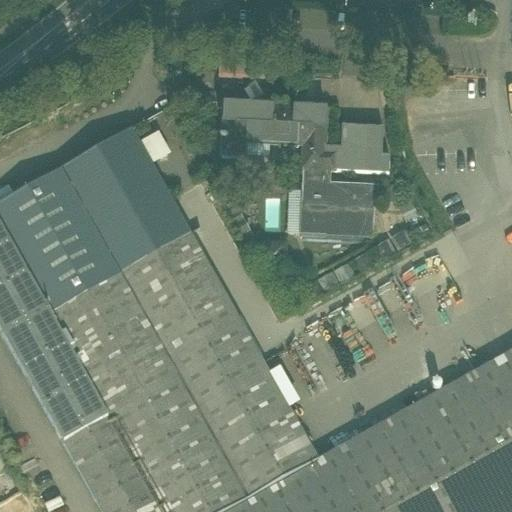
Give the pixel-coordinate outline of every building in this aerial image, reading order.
[(267,72),(218,71),(218,80),(267,81),(267,72)] [(205,105),(191,113),(196,120),(210,113),(205,105)] [(248,109),(248,111),(246,148),(269,149),(304,150),(303,161),(303,174),(305,174),(324,175),(324,157),(325,150),(327,113),(301,112),(259,110),(248,109)] [(246,158),(246,148),(248,111),(224,110),(223,139),(220,139),(220,144),(223,144),(223,148),(222,161),(244,162),(246,162),(246,158)] [(206,116),(196,122),(204,134),(214,129),(206,116)] [(335,158),(334,175),(389,178),(390,160),(382,159),(383,131),(342,130),(341,152),(325,150),(324,157),(335,158)] [(511,511),(511,354),(317,463),(289,412),(269,377),(188,232),(152,167),(140,146),(132,133),(0,206),(0,328),(102,511),(511,511)] [(160,134),(140,146),(152,167),(172,156),(160,134)] [(269,159),(269,149),(246,148),(246,158),(269,159)] [(269,149),(269,159),(303,161),(304,150),(269,149)] [(335,158),(324,157),(324,175),(305,174),(304,192),(302,233),(302,238),(374,241),(376,208),(379,208),(380,190),(330,187),(331,176),(334,176),(334,175),(335,158)] [(253,169),(237,168),(237,183),(253,184),(253,169)] [(302,238),(304,192),(290,191),(288,237),(302,238)] [(399,193),(385,192),(384,203),(399,203),(399,193)] [(412,207),(403,211),(409,224),(419,220),(412,207)] [(234,208),(226,213),(251,255),(259,250),(234,208)] [(390,241),(397,254),(411,246),(404,234),(390,241)] [(375,252),(382,263),(395,255),(388,244),(375,252)] [(353,264),(360,276),(375,267),(368,255),(353,264)] [(275,260),(266,271),(274,277),(283,266),(275,260)] [(334,275),(341,286),(356,278),(349,267),(334,275)] [(318,283),(325,295),(338,288),(332,276),(318,283)] [(297,288),(283,283),(279,293),(293,298),(297,288)] [(305,290),(312,302),(323,296),(317,283),(305,290)] [(281,370),(269,377),(289,412),(300,406),(281,370)]
